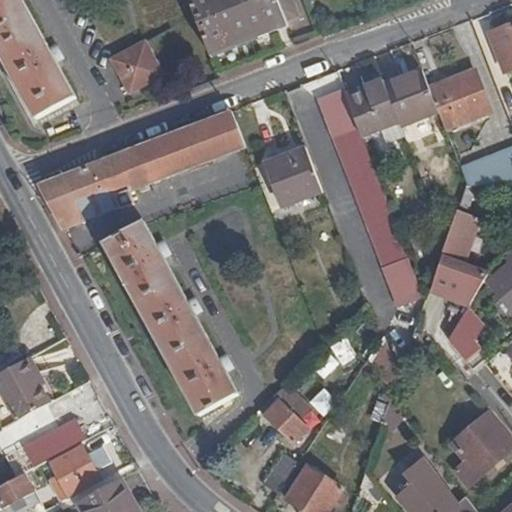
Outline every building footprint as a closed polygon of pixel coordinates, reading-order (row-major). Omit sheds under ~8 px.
[(0,0),(0,46),(40,118),(78,96),(59,62),(62,60),(56,49),(53,51),(24,0),(0,0)] [(277,0),(191,0),(213,55),(288,27),(277,0)] [(511,67),(511,22),(489,30),(503,70),(511,67)] [(133,90),(165,72),(146,40),(115,58),(133,90)] [(422,68),(384,83),(399,122),(400,125),(438,111),(429,88),(422,68)] [(477,70),(429,88),(438,111),(444,128),(491,110),(477,70)] [(383,79),(346,93),(362,136),(399,122),(384,83),(383,79)] [(352,189),(396,307),(422,297),(389,210),(379,184),(362,136),(346,93),(345,89),(319,99),(352,189)] [(234,109),(144,143),(40,182),(46,193),(65,226),(119,205),(116,194),(247,144),(234,109)] [(511,145),(458,168),(465,186),(467,185),(511,178),(511,145)] [(268,162),(284,204),(324,191),(307,147),(268,162)] [(388,181),(379,184),(389,210),(397,206),(388,181)] [(457,209),(445,245),(430,287),(473,302),(491,272),(463,262),(480,217),(457,209)] [(160,242),(156,244),(143,219),(139,220),(138,219),(103,239),(159,340),(200,413),(238,392),(225,368),(228,366),(222,357),(219,358),(194,312),(197,310),(191,299),(187,300),(162,253),(165,251),(160,242)] [(510,263),(488,281),(511,309),(511,251),(506,257),(510,263)] [(470,307),(449,339),(467,360),(480,348),(474,341),(483,326),(470,307)] [(371,359),(387,387),(398,374),(385,339),(371,359)] [(34,355),(0,373),(0,390),(17,422),(46,407),(52,404),(43,386),(37,375),(43,372),(34,355)] [(43,372),(37,375),(43,386),(48,383),(43,372)] [(295,387),(290,381),(260,411),(293,444),(307,429),(297,418),(309,407),(292,389),(295,387)] [(91,382),(73,392),(79,404),(98,393),(91,382)] [(71,395),(47,408),(46,407),(17,422),(5,429),(9,436),(46,417),(51,426),(53,425),(58,434),(64,431),(68,437),(75,434),(77,437),(90,430),(71,395)] [(335,404),(325,395),(316,407),(326,415),(335,404)] [(457,470),(470,486),(511,452),(511,438),(490,413),(454,444),(467,461),(457,470)] [(347,445),(355,428),(337,419),(328,436),(347,445)] [(107,447),(91,456),(86,448),(55,466),(62,480),(55,485),(64,500),(71,496),(73,499),(105,480),(99,470),(115,460),(107,447)] [(282,452),(262,480),(279,492),(298,464),(282,452)] [(409,481),(397,492),(412,511),(480,511),(482,511),(466,491),(456,498),(422,455),(402,472),(409,481)] [(306,511),(327,511),(344,487),(310,465),(287,499),(306,511)] [(39,491),(28,473),(0,488),(0,507),(1,511),(22,501),(26,507),(36,501),(32,495),(39,491)] [(89,511),(138,511),(122,480),(83,500),(89,511)] [(511,511),(511,503),(500,511),(511,511)]
